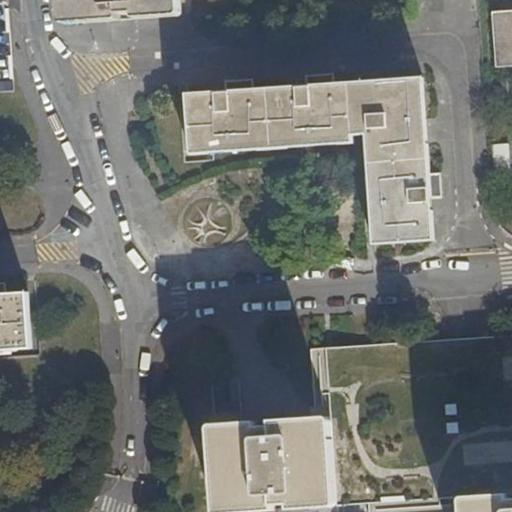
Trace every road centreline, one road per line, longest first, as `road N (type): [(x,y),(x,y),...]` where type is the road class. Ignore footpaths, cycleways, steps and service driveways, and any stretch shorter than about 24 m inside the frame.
road 1 (residential): [(51,76),(457,53),(472,280)]
road 2 (residential): [(472,280),(138,297)]
road 3 (residential): [(116,511),(130,475),(138,297)]
road 4 (residential): [(119,249),(51,76)]
